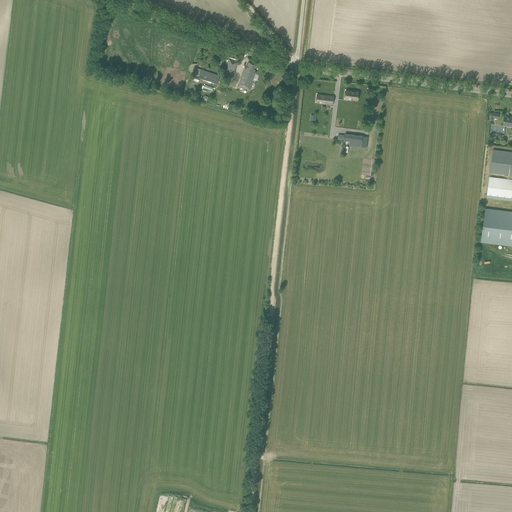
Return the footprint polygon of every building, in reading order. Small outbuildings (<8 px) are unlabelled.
[(229,58),(227,63),(224,73),(234,76),(238,61),(229,58)] [(249,62),(247,67),(246,69),(244,68),(238,86),(249,90),(255,72),(254,72),(257,65),(249,62)] [(217,84),(220,75),(201,69),(195,67),(192,74),(199,76),(198,77),(202,79),(202,80),(211,83),(212,82),(217,84)] [(346,91),(345,96),(345,98),(357,100),(358,92),(346,91)] [(333,96),(317,94),(316,103),(332,105),(333,96)] [(511,126),(511,122),(511,116),(511,117),(504,116),(503,121),(503,125),(511,126)] [(344,140),(350,141),(349,146),(361,147),(366,148),(368,137),(363,136),(363,135),(350,134),(344,134),(344,140)] [(508,179),(511,179),(511,180),(489,177),(486,198),(511,200),(511,152),(493,150),(490,172),(509,175),(508,179)] [(481,242),(511,246),(511,211),(485,208),(481,242)]
